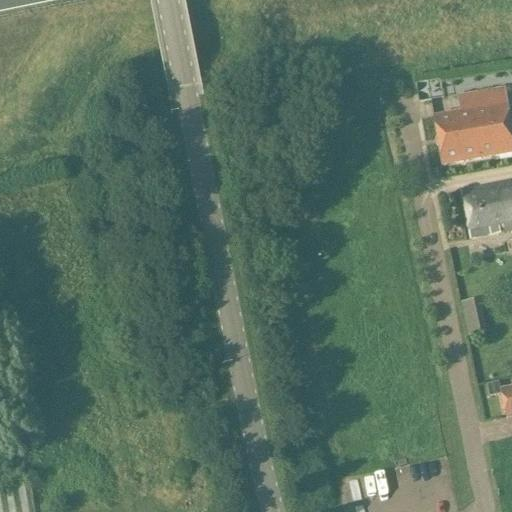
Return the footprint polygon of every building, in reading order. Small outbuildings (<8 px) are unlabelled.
[(444,166),(511,153),(511,124),(506,89),(458,97),(461,113),(435,118),(444,166)] [(472,240),(511,231),(511,181),(462,192),(472,240)] [(481,299),(463,302),(469,334),(486,331),(481,299)] [(511,389),(502,391),(508,419),(511,418),(511,389)] [(34,511),(30,484),(0,488),(0,511),(34,511)]
